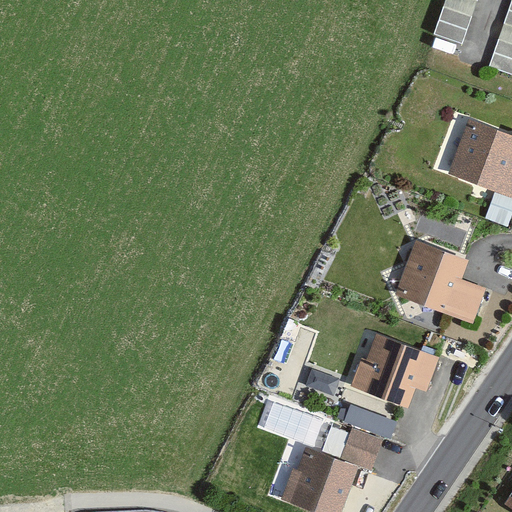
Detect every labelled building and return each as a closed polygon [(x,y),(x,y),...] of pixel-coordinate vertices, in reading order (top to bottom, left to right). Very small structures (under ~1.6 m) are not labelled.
[(445,0),(431,42),(459,52),(477,0),(445,0)] [(511,71),(511,0),(510,0),(491,65),(511,71)] [(511,127),(469,111),(446,167),(511,192),(511,127)] [(511,194),(496,189),(486,215),(509,223),(511,214),(511,194)] [(473,250),(416,228),(392,290),(473,322),(487,285),(463,276),(473,250)] [(444,350),(374,323),(353,378),(407,399),(420,380),(431,384),(444,350)] [(390,435),(397,417),(351,400),(344,418),(390,435)] [(354,424),(342,455),(360,462),(372,467),(384,435),(354,424)] [(342,455),(304,440),(284,493),(332,511),(340,511),(360,462),(342,455)]
